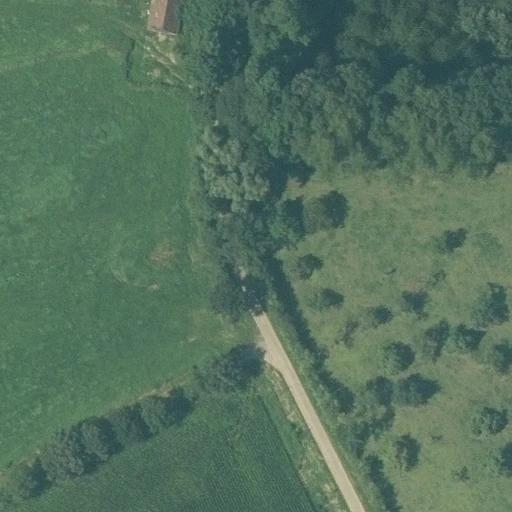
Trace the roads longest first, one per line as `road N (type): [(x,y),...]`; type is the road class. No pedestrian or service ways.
road 1 (unclassified): [(358,511),(243,288),(225,233),(215,139),(223,88),(256,0)]
road 2 (track): [(0,483),(269,340)]
